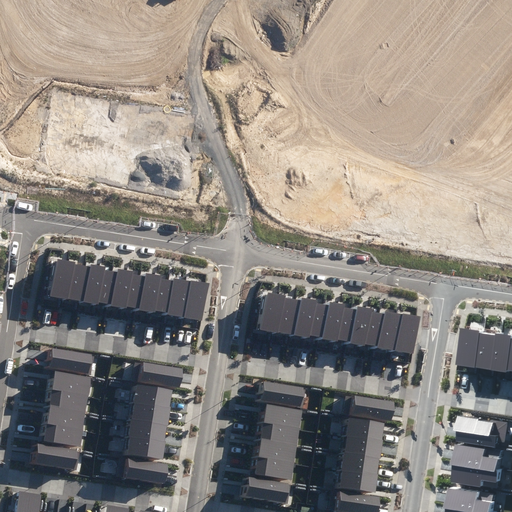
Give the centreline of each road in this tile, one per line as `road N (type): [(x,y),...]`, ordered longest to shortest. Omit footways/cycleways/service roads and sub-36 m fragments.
road 1 (unknown): [(444,284),(470,31),(484,0)]
road 2 (unknown): [(230,251),(250,0)]
road 3 (residential): [(444,284),(230,251)]
road 4 (residential): [(215,361),(427,395)]
road 5 (residential): [(7,328),(215,361)]
road 6 (residential): [(230,251),(24,221)]
road 7 (residential): [(0,475),(195,505)]
road 8 (residential): [(195,505),(215,361)]
